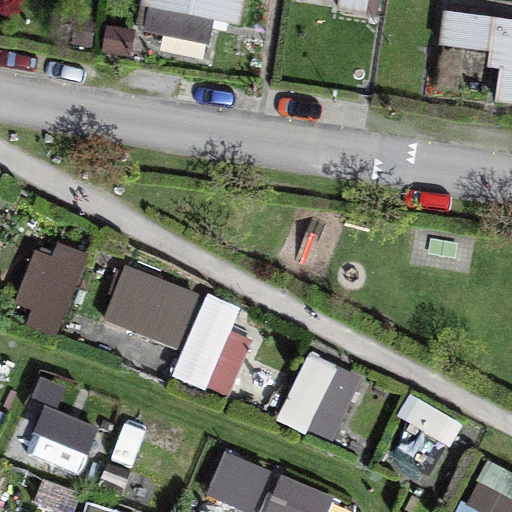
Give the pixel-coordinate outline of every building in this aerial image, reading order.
[(238,24),(264,27),(267,0),(176,0),(172,33),(236,41),(238,24)] [(511,24),(474,20),(470,57),(511,61),(511,24)] [(10,318),(56,337),(86,262),(40,244),(10,318)] [(185,341),(199,280),(120,262),(106,323),(185,341)] [(209,288),(171,369),(229,395),(256,336),(229,324),(239,302),(209,288)] [(310,347),(279,414),(336,441),(367,374),(310,347)] [(58,412),(63,380),(39,376),(31,432),(96,442),(100,418),(58,412)] [(70,379),(59,405),(105,425),(116,399),(70,379)] [(33,428),(23,452),(80,477),(91,453),(33,428)] [(451,511),(506,511),(511,503),(511,465),(474,443),(438,504),(451,511)] [(208,498),(261,511),(273,461),(221,448),(208,498)] [(325,511),(335,491),(279,467),(260,511),(325,511)]
